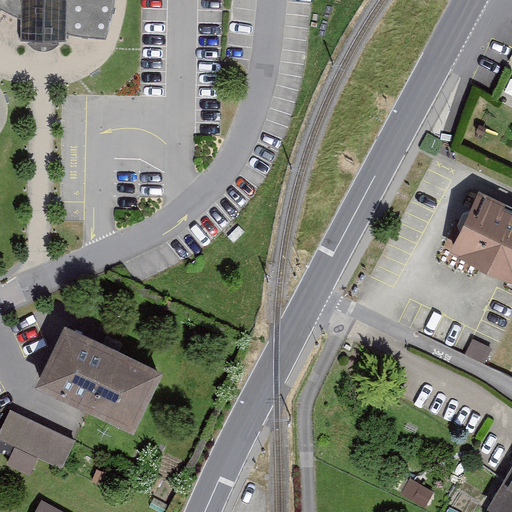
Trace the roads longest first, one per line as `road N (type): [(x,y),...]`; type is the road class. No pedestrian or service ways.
road 1 (primary): [(470,0),(310,300)]
road 2 (primary): [(310,300),(205,511)]
road 3 (residential): [(511,389),(310,300)]
